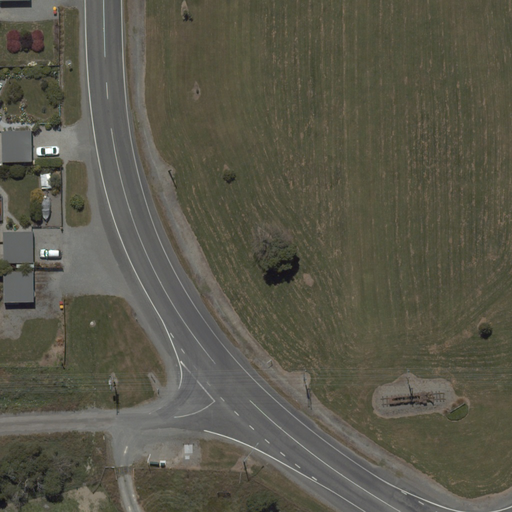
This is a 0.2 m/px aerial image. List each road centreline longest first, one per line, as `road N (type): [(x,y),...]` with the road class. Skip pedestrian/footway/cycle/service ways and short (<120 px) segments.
road 1 (primary): [(102,0),(105,80),(129,209),(174,309),(232,384)]
road 2 (primary): [(401,511),(327,465),(232,384)]
road 3 (unclassified): [(0,428),(126,423)]
